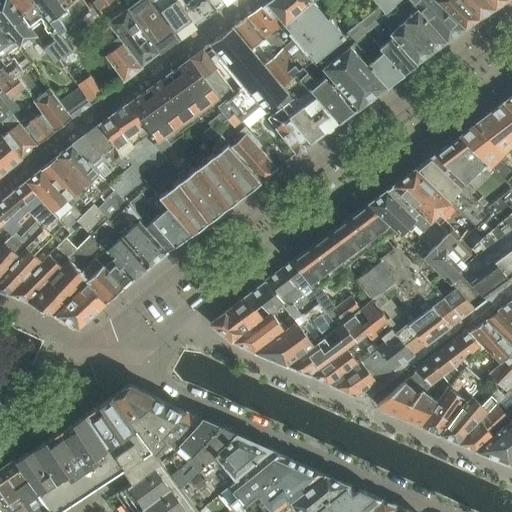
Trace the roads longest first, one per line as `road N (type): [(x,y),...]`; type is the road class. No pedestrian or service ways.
road 1 (residential): [(511,20),(155,286)]
road 2 (residential): [(181,318),(511,67)]
road 3 (residential): [(121,368),(424,511)]
road 4 (residential): [(511,290),(350,407)]
road 5 (residential): [(350,407),(203,341),(181,318)]
road 6 (residential): [(511,478),(350,407)]
